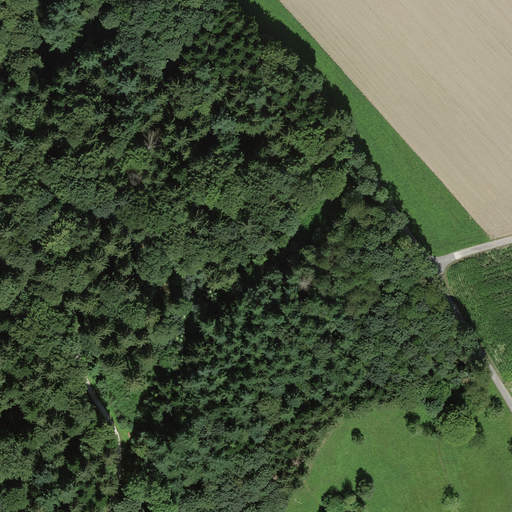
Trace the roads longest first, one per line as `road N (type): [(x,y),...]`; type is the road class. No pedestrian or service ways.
road 1 (track): [(207,0),(386,198),(433,263),(511,240)]
road 2 (track): [(0,261),(44,284),(67,311),(82,376),(115,432),(119,464),(109,511)]
road 3 (track): [(433,263),(511,409)]
